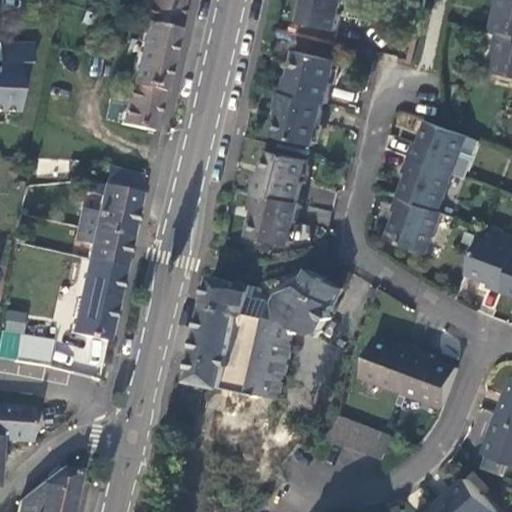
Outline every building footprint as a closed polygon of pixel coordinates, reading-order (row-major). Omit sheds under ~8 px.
[(180,0),(146,0),(118,120),(153,128),(180,0)] [(333,29),(339,0),(302,0),(298,20),(333,29)] [(511,0),(499,0),(495,26),(502,27),(511,29),(511,0)] [(511,29),(502,27),(493,67),(511,71),(511,29)] [(0,112),(8,113),(11,65),(21,65),(21,45),(0,44),(0,112)] [(288,49),(283,72),(323,82),(329,59),(288,49)] [(279,74),(275,91),(315,101),(319,102),(323,82),(283,72),(282,75),(279,74)] [(273,136),(271,143),(303,151),(315,101),(275,91),(272,91),(268,108),(271,108),(265,134),(273,136)] [(412,144),(407,157),(449,174),(464,134),(424,119),(415,145),(412,144)] [(254,174),(250,191),(253,191),(292,201),(303,151),(271,143),(270,150),(263,148),(257,175),(254,174)] [(65,172),(65,158),(34,157),(33,171),(65,172)] [(436,210),(449,174),(407,157),(402,172),(405,173),(396,196),(436,210)] [(97,184),(136,190),(140,174),(101,164),(97,184)] [(119,267),(136,190),(97,184),(91,214),(76,213),(70,241),(84,244),(81,260),(119,267)] [(286,244),(296,202),(292,201),(253,191),(249,208),(251,209),(245,235),(286,244)] [(424,253),(439,211),(436,210),(396,196),(391,212),(395,213),(385,239),(424,253)] [(484,285),(500,291),(511,257),(511,246),(478,234),(464,274),(485,282),(484,285)] [(511,257),(500,291),(511,295),(511,257)] [(104,338),(119,267),(81,260),(66,331),(104,338)] [(272,302),(246,296),(243,312),(271,318),(281,320),(290,324),(315,336),(340,287),(305,269),(297,286),(287,290),(286,297),(277,295),(273,299),(272,302)] [(187,381),(218,388),(227,389),(256,396),(262,397),(263,392),(255,390),(265,344),(272,344),(273,339),(267,339),(271,318),(243,312),(246,296),(248,285),(210,277),(187,381)] [(51,363),(56,322),(20,317),(15,360),(51,363)] [(279,340),(281,320),(271,318),(267,339),(273,339),(279,340)] [(288,342),(290,324),(281,320),(279,340),(273,339),(272,344),(265,344),(255,390),(263,392),(262,397),(256,396),(250,418),(272,424),(281,378),(283,376),(289,345),(288,342)] [(56,342),(51,364),(101,375),(108,341),(86,336),(84,348),(56,342)] [(359,376),(366,378),(384,340),(374,336),(359,376)] [(366,378),(400,390),(416,348),(401,343),(400,345),(384,340),(366,378)] [(400,390),(440,404),(455,366),(430,356),(431,354),(416,348),(400,390)] [(511,379),(499,414),(511,419),(511,379)] [(216,395),(225,397),(227,389),(218,388),(216,395)] [(241,454),(250,418),(256,396),(227,389),(225,397),(209,449),(241,454)] [(0,439),(27,441),(29,408),(0,406),(0,439)] [(322,434),(335,440),(347,417),(336,413),(334,424),(322,434)] [(511,463),(511,419),(499,414),(484,453),(506,461),(511,463)] [(335,440),(375,455),(384,431),(347,417),(335,440)] [(380,457),(389,433),(384,431),(375,455),(380,457)] [(484,453),(479,467),(501,475),(506,461),(484,453)] [(68,511),(77,471),(58,467),(19,498),(15,511),(68,511)] [(495,511),(467,479),(437,506),(441,511),(495,511)]
